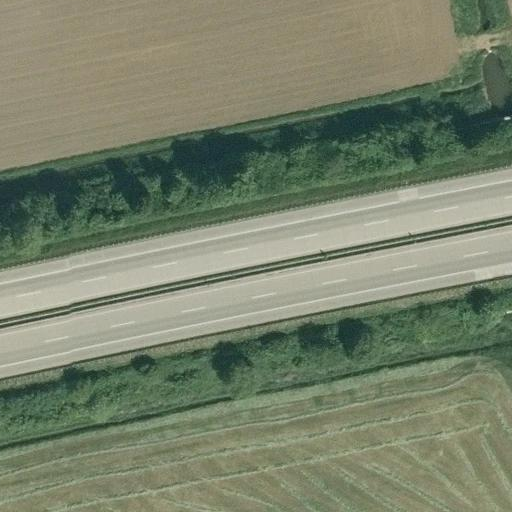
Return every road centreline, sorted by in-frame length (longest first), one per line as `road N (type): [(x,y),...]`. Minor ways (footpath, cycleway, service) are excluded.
road 1 (motorway): [(511,185),(0,288)]
road 2 (motorway): [(0,345),(511,243)]
